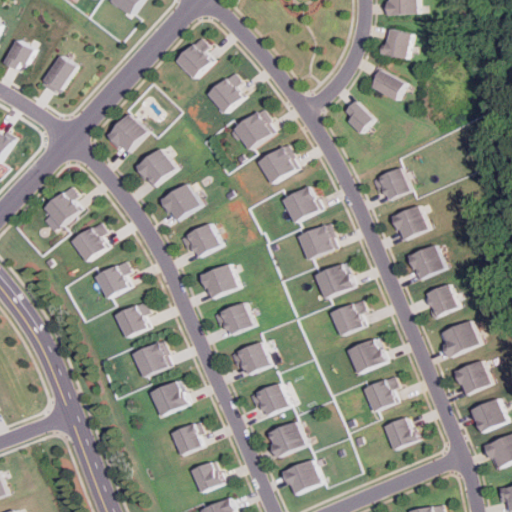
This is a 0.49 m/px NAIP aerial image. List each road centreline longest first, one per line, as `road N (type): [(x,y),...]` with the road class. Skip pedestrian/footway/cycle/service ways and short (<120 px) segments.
road 1 (residential): [(202,0),(279,78),(326,146),(374,243),(479,511)]
road 2 (residential): [(0,92),(66,139),(151,232),(277,511)]
road 3 (residential): [(0,214),(192,0)]
road 4 (residential): [(0,278),(58,371),(112,511)]
road 5 (residential): [(333,511),(462,456)]
road 6 (residential): [(363,0),(360,41),(347,70),(304,112)]
